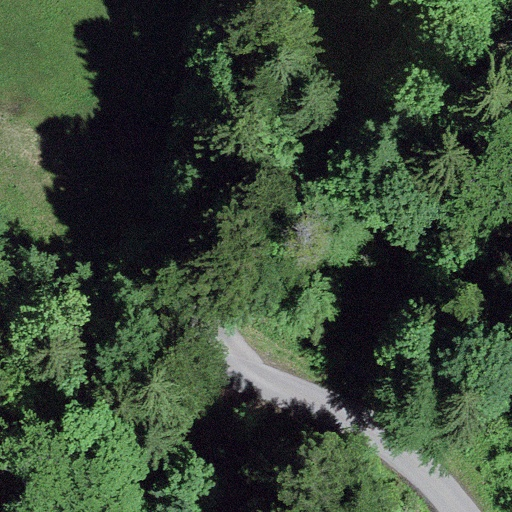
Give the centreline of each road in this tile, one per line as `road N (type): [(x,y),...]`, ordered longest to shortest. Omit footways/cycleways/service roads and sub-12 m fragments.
road 1 (unclassified): [(0,244),(108,276),(268,353),(414,511)]
road 2 (track): [(235,0),(204,139),(182,204),(137,290)]
